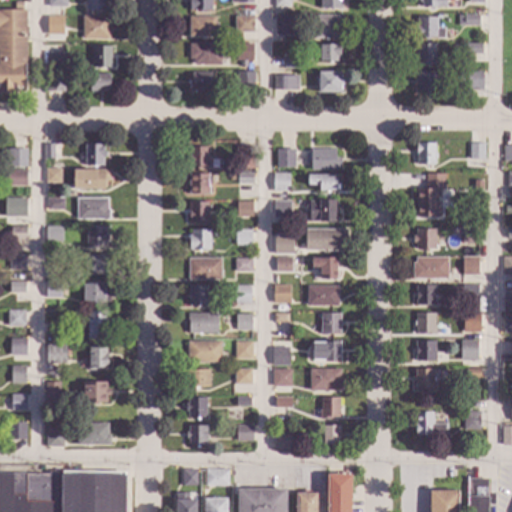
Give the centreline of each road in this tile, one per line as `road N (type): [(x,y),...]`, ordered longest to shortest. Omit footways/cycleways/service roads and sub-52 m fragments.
road 1 (residential): [(152,0),(147,511)]
road 2 (residential): [(381,0),(377,511)]
road 3 (residential): [(511,120),(0,121)]
